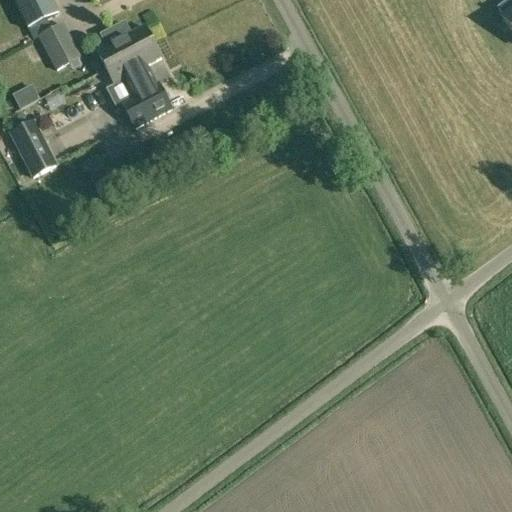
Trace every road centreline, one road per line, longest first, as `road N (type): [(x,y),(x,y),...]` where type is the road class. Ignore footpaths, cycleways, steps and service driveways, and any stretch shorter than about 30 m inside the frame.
road 1 (unclassified): [(168,511),(446,301)]
road 2 (unclassified): [(446,301),(281,0)]
road 3 (unclassified): [(511,419),(446,301)]
